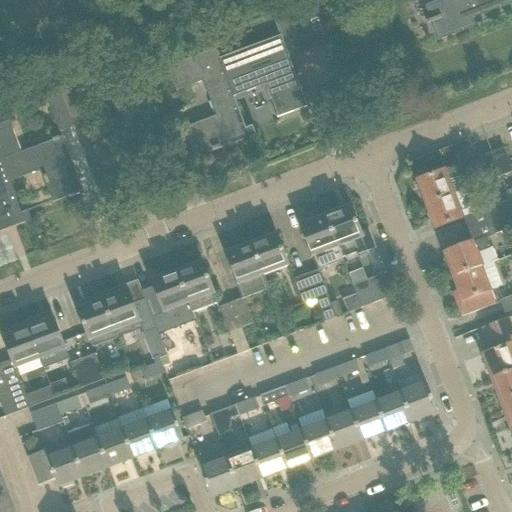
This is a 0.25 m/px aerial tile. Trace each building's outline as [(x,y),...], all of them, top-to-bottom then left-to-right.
[(219,58),(233,96),(266,84),(278,117),(307,106),(294,71),(289,73),(286,64),(290,62),(288,56),(301,51),(292,28),(327,15),(321,0),(307,0),(270,14),(279,36),(219,58)] [(511,3),(510,0),(442,0),(425,6),(438,41),(476,27),(470,12),(496,2),(499,9),(511,3)] [(233,96),(219,58),(216,49),(167,67),(176,91),(204,81),(217,116),(184,129),(195,159),(249,138),(245,128),(233,96)] [(59,133),(73,128),(61,94),(47,99),(59,133)] [(62,137),(21,153),(9,122),(0,124),(0,157),(9,181),(41,168),(54,202),(82,191),(62,137)] [(249,138),(256,136),(252,126),(245,128),(249,138)] [(499,175),(511,171),(503,148),(491,153),(499,175)] [(499,175),(491,153),(478,157),(487,180),(499,175)] [(0,232),(25,223),(21,213),(9,181),(0,157),(0,232)] [(450,180),(463,175),(459,165),(416,181),(425,205),(455,194),(450,180)] [(455,194),(425,205),(434,229),(453,222),(462,219),(475,214),(466,190),(455,194)] [(489,223),(511,214),(511,209),(505,191),(504,192),(506,198),(496,201),(498,205),(484,210),(489,223)] [(368,229),(361,232),(351,206),(326,215),(342,259),(356,254),(359,255),(376,248),(368,229)] [(493,235),(511,228),(511,214),(489,223),(493,235)] [(343,261),(342,259),(326,215),(300,225),(317,270),(319,270),(343,261)] [(276,234),(251,243),(263,275),(289,265),(284,252),(276,234)] [(462,246),(444,253),(453,277),(482,267),(493,262),(498,260),(494,249),(490,247),(487,238),(474,243),(473,242),(471,243),(462,246)] [(251,243),(226,253),(237,283),(236,283),(242,299),(242,300),(244,299),(269,289),(263,275),(251,243)] [(218,304),(209,280),(202,262),(177,271),(189,305),(190,305),(193,313),(218,304)] [(384,274),(386,273),(382,264),(377,266),(381,275),(368,280),(377,302),(392,296),(384,274)] [(461,317),(495,305),(482,267),(453,277),(460,296),(454,298),(461,317)] [(315,300),(328,295),(319,270),(317,270),(306,275),(315,300)] [(153,285),(142,290),(145,298),(152,317),(157,328),(159,333),(171,329),(195,320),(193,313),(190,305),(189,305),(177,271),(151,281),(153,285)] [(303,304),(315,300),(306,275),(293,279),(303,304)] [(360,309),(377,302),(368,280),(352,286),(360,309)] [(116,288),(101,294),(118,338),(141,329),(143,333),(157,328),(152,317),(145,298),(133,303),(128,290),(127,290),(126,290),(127,291),(126,291),(118,294),(116,288)] [(78,308),(77,309),(92,347),(92,348),(118,338),(101,294),(89,299),(85,300),(87,305),(87,306),(79,309),(78,308)] [(336,317),(335,316),(331,302),(328,295),(315,300),(323,322),(336,317)] [(242,299),(232,303),(241,327),(242,329),(253,324),(244,299),(242,300),(242,299)] [(338,300),(331,302),(335,316),(343,313),(338,300)] [(242,329),(241,327),(232,303),(219,308),(237,356),(250,351),(241,329),(242,329)] [(51,312),(26,322),(28,327),(40,359),(44,368),(69,358),(53,318),(51,312)] [(511,346),(511,345),(511,344),(511,327),(508,318),(482,328),(491,351),(482,355),(491,379),(511,371),(511,346)] [(28,327),(26,322),(1,331),(15,368),(40,359),(28,327)] [(157,328),(143,333),(154,362),(168,357),(159,333),(157,328)] [(401,355),(413,350),(409,340),(384,349),(388,360),(389,362),(390,362),(393,370),(405,366),(401,355)] [(384,349),(365,357),(369,367),(388,360),(384,349)] [(93,385),(104,381),(95,355),(83,359),(93,385)] [(168,358),(160,361),(162,367),(170,364),(168,358)] [(80,390),(93,385),(83,359),(70,364),(80,390)] [(355,360),(335,368),(339,378),(357,371),(359,371),(355,360)] [(155,363),(140,369),(144,380),(165,372),(164,370),(162,367),(160,361),(155,363)] [(335,368),(315,375),(319,386),(339,378),(335,368)] [(511,397),(511,371),(491,379),(500,403),(511,397)] [(110,397),(131,390),(126,378),(106,386),(110,397)] [(305,379),(285,387),(289,397),(309,389),(305,379)] [(20,382),(9,387),(19,412),(28,408),(30,408),(27,401),(25,396),(20,382)] [(412,422),(437,412),(426,383),(401,393),(412,422)] [(89,405),(110,397),(106,386),(85,393),(89,405)] [(9,387),(0,390),(0,402),(6,417),(19,412),(9,387)] [(265,394),(260,396),(264,406),(277,401),(289,397),(285,387),(265,394)] [(388,431),(412,422),(401,393),(377,402),(388,431)] [(60,415),(85,405),(81,395),(56,404),(60,415)] [(511,397),(500,403),(509,427),(511,425),(511,397)] [(255,398),(235,405),(239,416),(259,409),(255,399),(255,398)] [(362,441),(388,431),(377,402),(352,412),(362,441)] [(49,407),(30,414),(37,431),(37,432),(63,423),(60,415),(56,404),(49,407)] [(235,405),(210,415),(218,437),(229,433),(232,418),(239,416),(235,405)] [(158,449),(184,440),(173,410),(147,420),(158,449)] [(183,419),(182,419),(186,429),(187,429),(206,422),(204,417),(202,411),(183,419)] [(337,450),(362,441),(352,412),(327,421),(337,450)] [(133,458),(158,449),(147,420),(122,429),(133,458)] [(312,460),(337,450),(327,421),(302,431),(312,460)] [(302,431),(300,431),(297,423),(288,427),(291,435),(277,440),(288,469),(312,460),(302,431)] [(109,468),(133,458),(122,429),(98,439),(109,468)] [(83,477),(109,468),(98,439),(72,448),(83,477)] [(263,478),(288,469),(277,440),(252,449),(263,478)] [(72,481),(83,477),(72,448),(48,457),(46,450),(27,457),(38,486),(55,479),(58,487),(61,485),(63,489),(73,485),(72,481)] [(237,488),(263,478),(252,449),(226,459),(237,488)] [(212,497),(237,488),(226,459),(201,469),(212,497)] [(0,510),(13,506),(8,493),(0,496),(0,510)]
